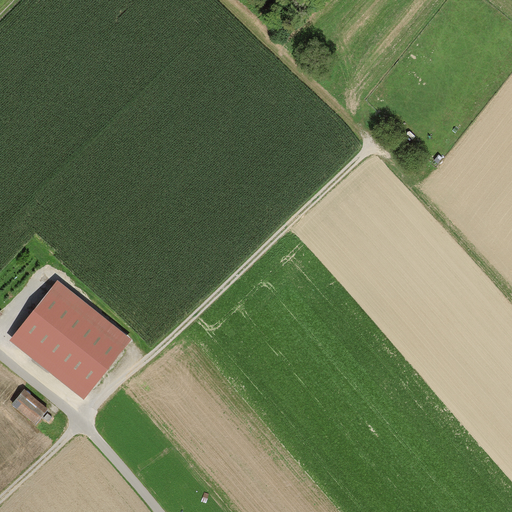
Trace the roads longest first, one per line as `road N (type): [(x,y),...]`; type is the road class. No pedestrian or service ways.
road 1 (track): [(371,144),(0,498)]
road 2 (track): [(511,301),(371,144)]
road 3 (track): [(225,0),(371,144)]
